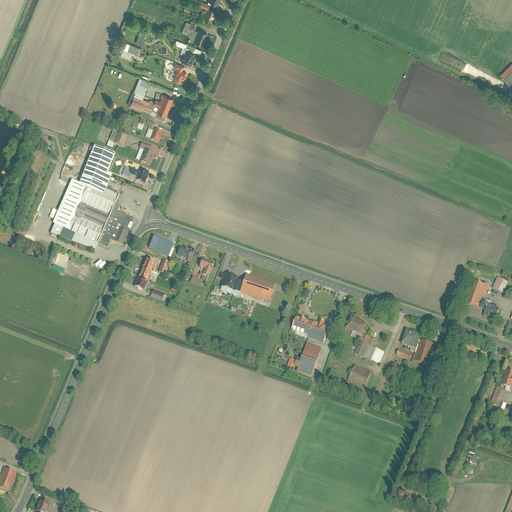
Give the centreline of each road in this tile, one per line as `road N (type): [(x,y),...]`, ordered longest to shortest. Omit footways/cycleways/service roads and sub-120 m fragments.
road 1 (tertiary): [(152,226),(511,348)]
road 2 (tertiary): [(17,511),(136,235),(152,226)]
road 3 (unclassified): [(152,226),(152,199),(230,0)]
